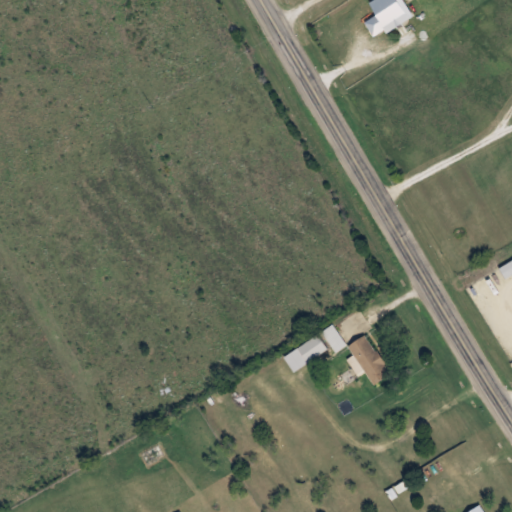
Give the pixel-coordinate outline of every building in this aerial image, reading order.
[(383,0),(388,6),(378,13),(387,27),(407,13),(397,0),(383,0)] [(511,274),(511,258),(500,266),(506,277),(511,274)] [(336,351),(347,344),(333,324),(322,332),(336,351)] [(329,347),(318,333),(285,358),(296,372),(329,347)] [(349,345),(374,384),(391,373),(366,334),(349,345)] [(144,454),(149,463),(164,454),(158,445),(144,454)]
